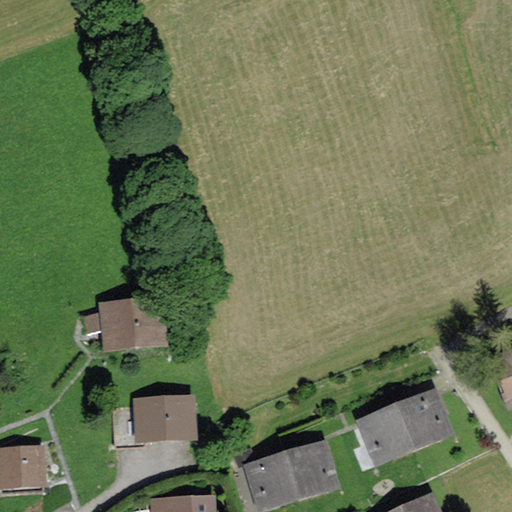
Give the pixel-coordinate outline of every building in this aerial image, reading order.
[(111,346),(159,342),(154,298),(137,300),(137,309),(108,311),(111,346)] [(97,313),(83,316),(87,336),(102,332),(97,313)] [(511,359),(498,365),(511,401),(511,400),(511,359)] [(398,412),(411,444),(443,431),(430,399),(398,412)] [(142,407),(143,438),(188,436),(187,405),(142,407)] [(411,444),(398,412),(367,425),(379,457),(411,444)] [(0,453),(0,465),(1,485),(42,482),(40,451),(0,453)] [(320,451),(287,461),(297,494),(329,484),(320,451)] [(264,504),(297,494),(287,461),(254,471),(264,504)] [(209,511),(209,502),(153,504),(153,511),(209,511)]
